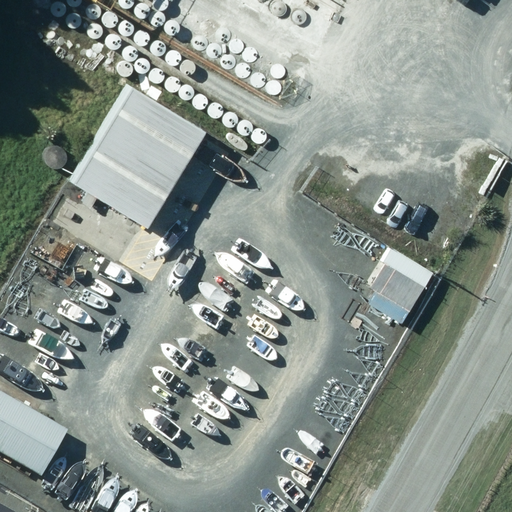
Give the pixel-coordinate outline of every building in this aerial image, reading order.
[(303,0),(257,0),(214,76),(248,95),(303,0)] [(179,44),(191,24),(172,13),(160,34),(179,44)] [(57,18),(47,35),(117,78),(127,62),(57,18)] [(138,229),(197,130),(119,84),(60,183),(138,229)] [(384,246),(375,261),(422,288),(431,273),(384,246)] [(65,434),(0,395),(0,458),(37,480),(65,434)]
